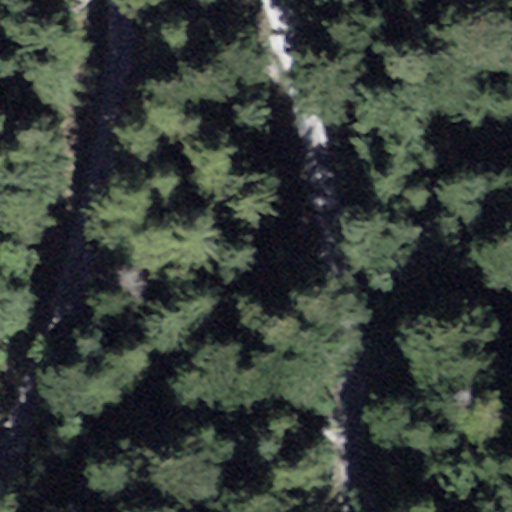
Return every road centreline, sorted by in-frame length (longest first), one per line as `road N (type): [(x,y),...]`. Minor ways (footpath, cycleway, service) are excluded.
road 1 (track): [(278,0),(303,81),(332,239),(356,403),(359,511)]
road 2 (track): [(0,461),(94,215),(117,75),(113,0)]
